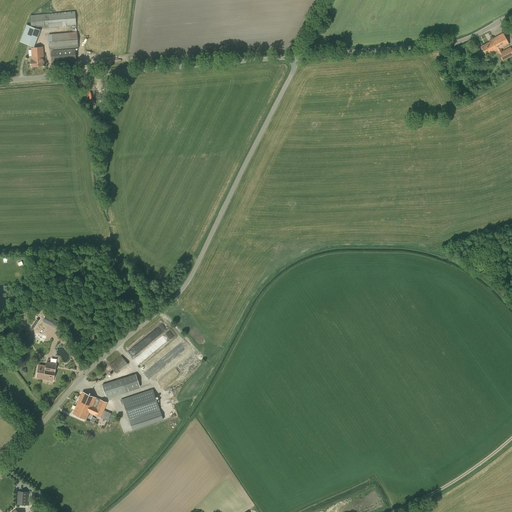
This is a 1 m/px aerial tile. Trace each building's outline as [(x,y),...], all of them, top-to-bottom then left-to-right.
[(76,25),(75,11),(30,15),(31,28),(44,26),(44,28),(76,25)] [(79,47),(77,32),(48,34),(49,50),(79,47)] [(495,51),(495,52),(497,51),(502,61),(511,56),(511,50),(510,47),(502,51),(501,49),(509,44),(503,33),(489,40),(489,41),(481,46),(486,56),(495,51)] [(43,47),(31,48),(32,60),(31,60),(31,67),(34,66),(34,67),(44,66),(43,47)] [(75,48),(51,50),(52,63),(76,61),(75,48)] [(41,318),(40,317),(35,314),(32,317),(31,317),(25,326),(32,331),(40,319),(41,318)] [(45,318),(44,321),(58,327),(59,324),(45,318)] [(129,351),(134,356),(139,352),(134,346),(129,351)] [(121,356),(110,365),(117,373),(128,364),(121,356)] [(38,364),(36,377),(53,381),(56,364),(49,362),(49,364),(46,364),(46,365),(38,364)] [(127,377),(102,384),(106,396),(109,397),(131,390),(127,377)] [(122,399),(129,420),(132,430),(163,420),(153,389),(122,399)] [(96,398),(82,391),(72,414),(86,420),(89,413),(101,418),(108,402),(96,397),(96,398)] [(16,504),(29,505),(29,492),(17,491),(16,504)]
